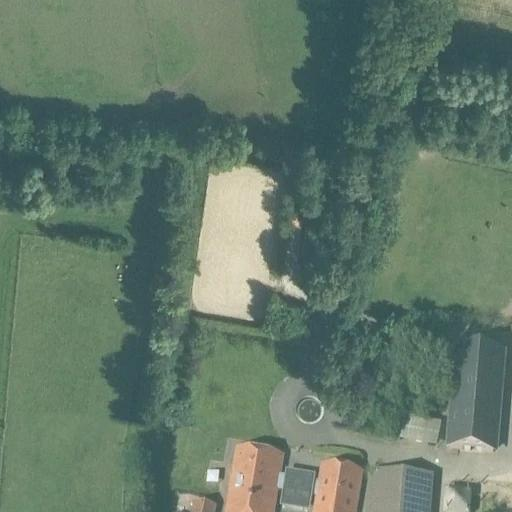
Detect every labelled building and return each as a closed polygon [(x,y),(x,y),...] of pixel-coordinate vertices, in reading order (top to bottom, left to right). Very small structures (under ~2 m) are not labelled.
[(403,91),(430,95),(434,72),(407,68),(403,91)] [(435,75),(433,92),(461,95),(463,78),(435,75)] [(496,453),(505,355),(457,350),(448,448),(496,453)] [(396,415),(391,439),(429,447),(434,423),(396,415)] [(284,457),(317,462),(319,451),(286,446),(284,457)] [(319,485),(279,478),(282,460),(235,452),(225,511),(273,511),(277,493),(283,494),(283,497),(309,501),(310,499),(316,500),(314,511),(354,511),(361,475),(321,468),(319,485)] [(372,476),(369,511),(431,511),(434,479),(416,478),(372,476)] [(463,511),(463,490),(438,491),(438,511),(463,511)]
